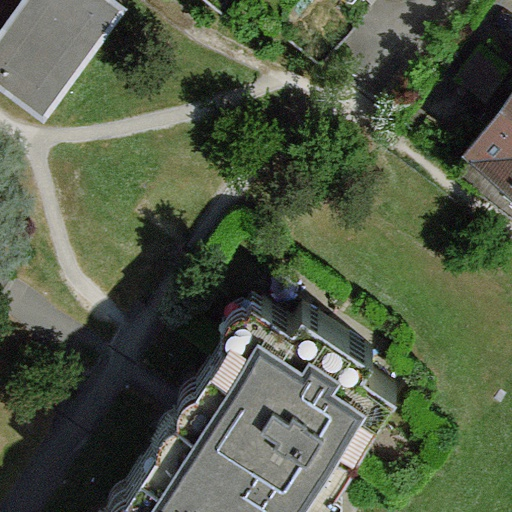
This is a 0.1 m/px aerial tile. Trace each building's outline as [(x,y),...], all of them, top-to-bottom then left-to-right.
[(0,0),(0,72),(43,103),(116,6),(107,0),(0,0)] [(509,67),(483,46),(461,75),(488,95),(509,67)] [(511,98),(462,164),(511,201),(511,98)] [(227,354),(192,409),(319,496),(330,473),(336,477),(354,453),(399,382),(366,360),(373,345),(303,299),(294,314),(266,293),(227,354)] [(192,409),(122,511),(307,511),(319,496),(192,409)]
